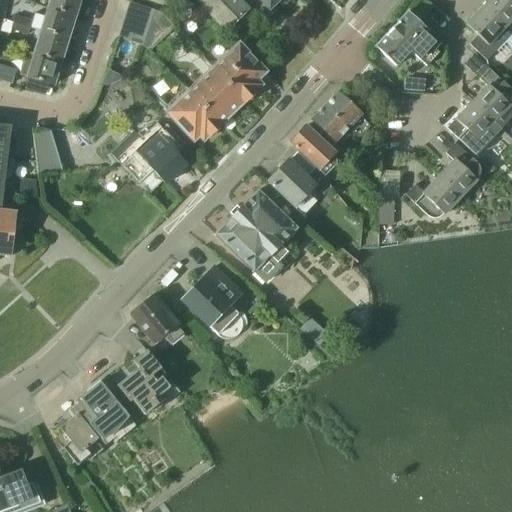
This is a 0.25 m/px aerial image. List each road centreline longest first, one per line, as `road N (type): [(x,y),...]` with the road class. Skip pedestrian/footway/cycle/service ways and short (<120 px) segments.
road 1 (residential): [(0,402),(69,349),(335,57)]
road 2 (residential): [(335,57),(424,133),(446,103),(455,14),(467,0)]
road 3 (residential): [(0,104),(37,113),(72,109),(108,0)]
